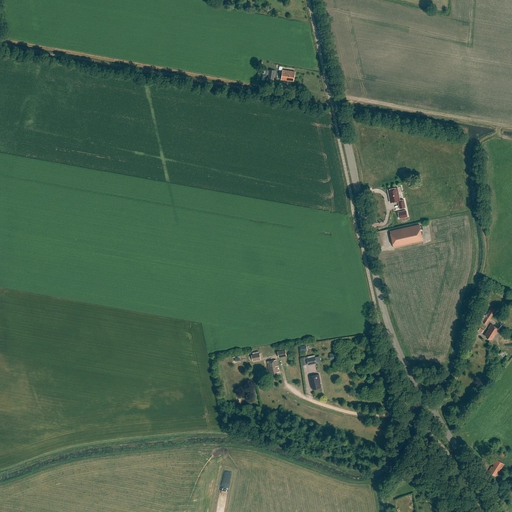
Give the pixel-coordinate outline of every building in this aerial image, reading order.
[(282,69),(281,79),(293,81),(294,71),(282,69)] [(397,187),(387,189),(390,203),(397,202),(399,209),(405,208),(404,200),(400,201),(397,187)] [(406,211),(398,212),(399,219),(407,217),(406,211)] [(419,224),(390,231),(393,247),(423,240),(419,224)] [(483,322),(486,324),(490,318),(489,317),(494,309),(491,307),(483,322)] [(491,338),(492,339),(496,334),(499,329),(491,324),(490,326),(485,335),(486,336),(490,339),(491,338)] [(277,351),(279,358),(287,356),(285,350),(277,351)] [(276,372),(280,371),(279,365),(278,366),(276,360),(267,362),(270,376),(277,374),(276,372)] [(319,374),(309,376),(312,387),(313,389),(321,388),(320,382),(321,382),(319,374)] [(491,467),(488,472),(494,475),(495,474),(497,476),(504,464),(496,459),(492,465),(494,465),(492,467),(491,467)]
